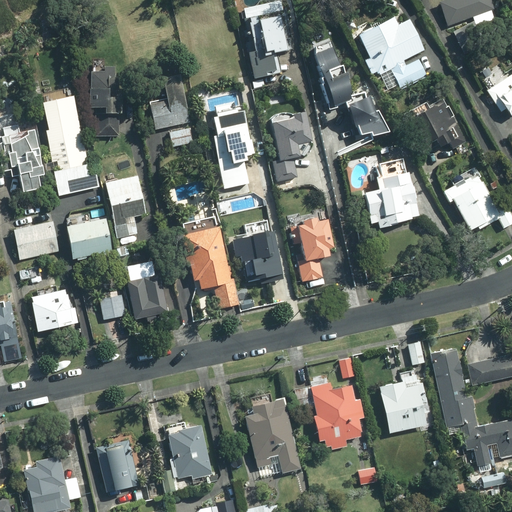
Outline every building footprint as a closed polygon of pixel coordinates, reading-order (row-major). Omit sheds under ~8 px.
[(441,0),(435,2),(444,25),(488,9),(484,0),(441,0)] [(245,52),(243,53),(249,77),(273,72),(269,53),(283,50),(280,38),(284,37),(277,1),(240,9),(247,42),(242,43),(245,52)] [(418,49),(402,19),(390,26),(385,17),(352,34),(365,58),(361,60),(368,73),(372,71),(375,75),(387,68),(398,88),(422,76),(414,60),(403,66),(399,59),(418,49)] [(469,21),(449,32),(461,54),(481,43),(469,21)] [(349,100),(338,65),(331,67),(325,48),(310,53),(327,108),(341,104),(348,126),(351,125),(354,135),(363,131),(365,136),(382,131),(375,109),(370,110),(366,95),(349,100)] [(511,65),(509,67),(511,71),(483,91),(498,111),(501,109),(506,115),(511,111),(511,65)] [(97,71),(84,72),(85,107),(92,107),(92,135),(115,135),(114,78),(107,78),(107,67),(97,67),(97,71)] [(151,127),(186,119),(176,74),(157,78),(162,101),(146,105),(151,127)] [(67,95),(35,102),(42,130),(40,131),(55,194),(72,190),(71,187),(84,184),(80,168),(84,167),(67,95)] [(426,106),(401,119),(417,147),(420,153),(433,146),(444,140),(444,141),(449,148),(462,141),(441,104),(438,106),(436,102),(427,107),(426,106)] [(211,138),(222,190),(247,184),(243,162),(244,162),(243,158),(248,156),(251,155),(242,112),(235,114),(234,110),(214,115),(215,118),(211,119),(215,137),(211,138)] [(308,141),(302,112),(288,115),(289,118),(267,122),(275,160),(270,161),(274,181),(295,176),(291,158),(296,156),(305,141),(308,141)] [(187,128),(166,133),(169,147),(190,143),(187,128)] [(1,136),(0,136),(0,169),(6,169),(7,176),(14,175),(17,191),(36,188),(34,175),(40,174),(31,129),(21,131),(22,136),(17,138),(17,137),(3,143),(1,136)] [(404,184),(402,173),(370,180),(372,189),(357,193),(365,224),(373,222),(374,228),(392,223),(392,222),(405,218),(405,217),(413,215),(410,203),(411,202),(406,184),(404,184)] [(132,175),(101,182),(113,239),(135,235),(131,216),(141,214),(132,175)] [(465,177),(440,190),(447,201),(450,199),(466,228),(467,230),(469,229),(472,227),(474,230),(495,218),(500,227),(511,221),(502,206),(493,211),(477,182),(475,183),(472,176),(466,180),(465,177)] [(232,200),(234,210),(246,207),(244,198),(232,200)] [(100,218),(64,226),(70,258),(96,253),(97,255),(103,254),(102,252),(107,251),(100,218)] [(327,241),(323,220),(311,222),(310,218),(296,221),(297,225),(288,227),(291,243),(296,242),(298,254),(294,255),(300,281),(320,276),(316,257),(325,255),(323,250),(323,248),(329,247),(327,241)] [(18,261),(57,252),(50,222),(11,232),(18,261)] [(221,265),(213,227),(176,235),(183,265),(186,264),(190,280),(194,279),(196,287),(199,287),(200,291),(211,288),(216,307),(235,303),(229,279),(226,280),(225,275),(227,275),(225,265),(221,265)] [(279,273),(270,231),(228,241),(232,257),(236,256),(242,281),(279,273)] [(160,272),(127,278),(133,315),(167,309),(160,272)] [(62,290),(26,298),(27,302),(26,303),(33,331),(73,322),(70,307),(66,308),(62,290)] [(117,294),(95,300),(100,320),(111,317),(122,315),(117,294)] [(7,300),(0,301),(0,356),(1,361),(18,357),(15,342),(16,341),(7,300)] [(416,342),(404,345),(409,365),(420,362),(416,342)] [(426,354),(434,388),(459,383),(451,348),(426,354)] [(511,353),(465,364),(469,385),(511,375),(511,353)] [(353,377),(350,358),(338,360),(342,379),(353,377)] [(424,411),(418,384),(400,388),(399,382),(375,387),(385,433),(421,426),(418,412),(424,411)] [(359,418),(355,400),(349,402),(345,386),(326,390),(325,383),(305,387),(312,416),(310,416),(315,442),(321,440),(322,447),(327,446),(328,449),(343,446),(342,440),(355,437),(354,432),(355,432),(353,419),(359,418)] [(443,427),(457,424),(473,421),(467,397),(463,398),(459,383),(434,388),(443,427)] [(295,468),(278,400),(247,407),(249,415),(240,417),(251,460),(252,460),(254,467),(268,464),(271,474),(295,468)] [(496,457),(511,453),(511,419),(489,425),(493,443),(496,457)] [(474,428),(473,421),(457,424),(462,450),(470,448),(474,465),(487,462),(483,445),(493,443),(489,425),(476,428),(474,428)] [(174,433),(164,436),(169,459),(166,460),(168,470),(158,472),(163,494),(172,492),(169,477),(173,476),(173,478),(193,474),(194,477),(206,474),(196,426),(173,431),(174,433)] [(124,440),(93,448),(103,492),(135,485),(124,440)] [(31,468),(19,471),(28,511),(40,511),(51,510),(52,511),(66,508),(64,500),(77,497),(73,478),(60,481),(55,456),(30,462),(31,468)] [(444,471),(440,459),(428,462),(432,475),(444,471)] [(371,468),(355,471),(357,484),(374,481),(371,468)] [(138,492),(132,493),(134,501),(140,499),(138,492)] [(230,511),(229,502),(208,507),(209,511),(230,511)]
